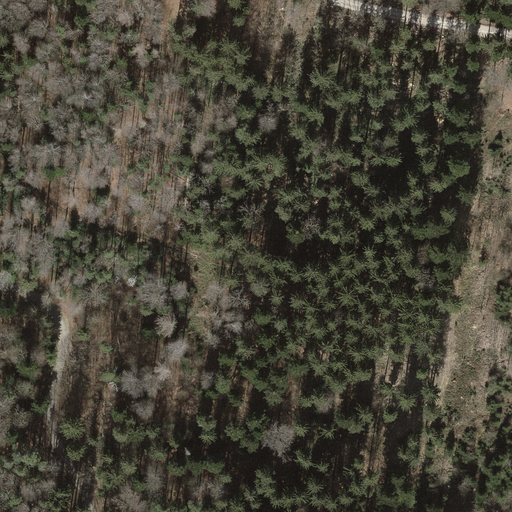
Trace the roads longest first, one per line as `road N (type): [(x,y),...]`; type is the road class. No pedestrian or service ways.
road 1 (track): [(90,511),(52,420),(60,324),(41,300),(0,281)]
road 2 (track): [(511,32),(341,0)]
